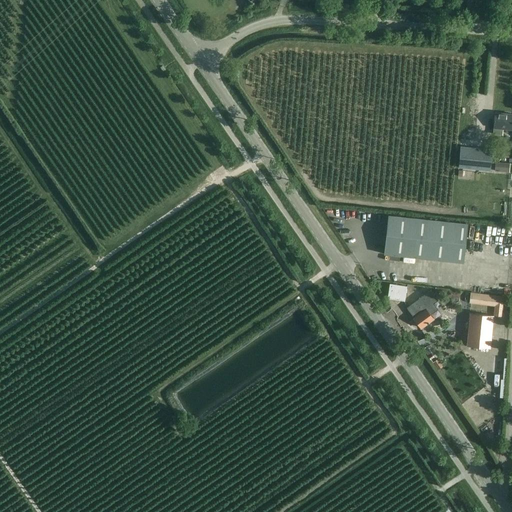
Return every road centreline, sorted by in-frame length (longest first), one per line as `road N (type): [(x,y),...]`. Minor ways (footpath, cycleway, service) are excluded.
road 1 (tertiary): [(504,502),(198,60)]
road 2 (unclassified): [(198,60),(273,21),(511,34)]
road 3 (unclassified): [(511,377),(504,502)]
